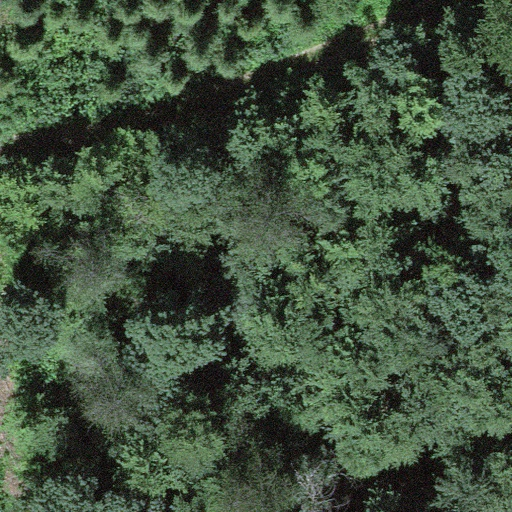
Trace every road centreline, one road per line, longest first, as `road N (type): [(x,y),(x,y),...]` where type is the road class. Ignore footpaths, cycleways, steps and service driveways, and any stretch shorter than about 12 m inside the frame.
road 1 (track): [(485,511),(0,224)]
road 2 (track): [(0,143),(39,152),(104,137),(454,0)]
